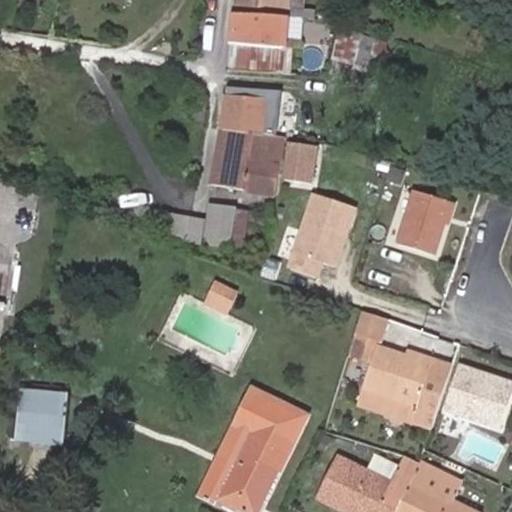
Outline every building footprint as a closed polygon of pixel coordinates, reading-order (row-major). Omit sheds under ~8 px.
[(290,19),(317,21),(318,12),(304,11),(288,9),(288,0),(236,0),(235,15),(290,19)] [(288,0),(288,9),(304,11),(305,0),(288,0)] [(231,71),(285,75),(287,49),(295,50),(296,40),(288,39),(290,19),(235,15),(231,71)] [(385,75),(395,45),(364,36),(350,78),(375,86),(378,73),(385,75)] [(295,50),(287,49),(285,75),(293,75),(295,50)] [(222,130),(265,136),(266,124),(277,125),(278,110),(269,109),(270,100),(266,100),(267,92),(228,90),(222,130)] [(205,120),(207,99),(198,97),(195,119),(205,120)] [(279,102),(270,100),(269,109),(278,110),(279,102)] [(265,136),(275,137),(277,125),(266,124),(265,136)] [(265,136),(222,130),(213,189),(277,197),(285,138),(275,137),(265,136)] [(317,149),(291,145),(286,182),(312,185),(317,149)] [(433,257),(450,205),(417,193),(399,245),(433,257)] [(325,265),(329,266),(340,236),(347,239),(358,209),(318,195),(291,271),(319,281),(325,265)] [(236,212),(210,208),(206,236),(213,247),(230,250),(236,212)] [(250,214),(236,212),(230,250),(244,252),(250,214)] [(174,242),(190,244),(193,220),(177,217),(174,242)] [(329,266),(336,269),(347,239),(340,236),(329,266)] [(214,295),(236,307),(242,297),(219,285),(214,295)] [(232,316),(236,307),(214,295),(209,304),(232,316)] [(371,366),(376,349),(381,351),(390,323),(361,314),(347,358),(371,366)] [(432,432),(454,366),(436,360),(433,368),(407,359),(381,351),(376,349),(371,366),(363,390),(391,399),(409,405),(404,421),(432,432)] [(433,368),(436,360),(410,351),(407,359),(433,368)] [(509,431),(511,420),(511,379),(466,365),(450,412),(509,431)] [(237,511),(261,511),(303,426),(309,417),(254,389),(234,429),(250,437),(217,502),(237,511)] [(66,396),(25,394),(21,442),(62,446),(66,396)] [(385,416),(404,421),(409,405),(391,399),(385,416)] [(234,429),(200,499),(215,506),(217,502),(250,437),(234,429)] [(397,511),(412,482),(421,463),(407,459),(402,468),(376,455),(367,473),(339,460),(320,499),(347,511),(397,511)] [(473,511),(455,503),(464,484),(421,463),(412,482),(397,511),(473,511)]
